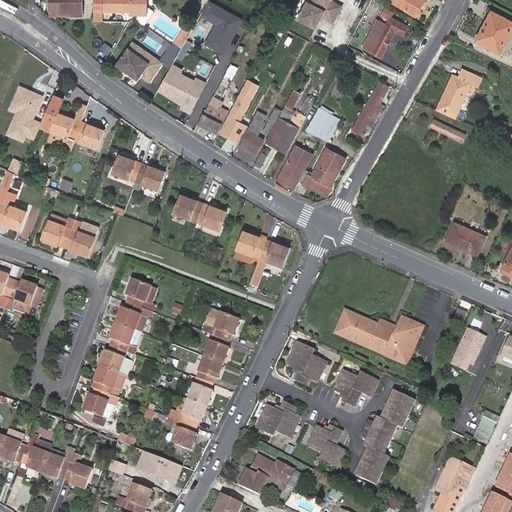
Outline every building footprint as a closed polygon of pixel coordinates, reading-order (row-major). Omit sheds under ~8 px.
[(81,17),(80,0),(48,0),(48,9),(51,17),(81,17)] [(91,0),(91,21),(99,21),(99,11),(127,11),(127,14),(144,14),(143,0),(91,0)] [(344,5),(334,0),(324,0),(326,1),(322,7),(311,1),(302,17),(319,26),(325,14),(336,20),(344,5)] [(412,17),(421,1),(419,0),(389,0),(388,3),(412,17)] [(246,20),(212,1),(203,17),(218,25),(207,45),(226,55),(246,20)] [(381,8),(368,34),(379,39),(393,14),(381,8)] [(393,14),(379,39),(374,51),(380,54),(391,32),(398,35),(403,26),(396,22),(398,17),(393,14)] [(489,14),(484,23),(489,26),(494,16),(489,14)] [(489,26),(484,23),(476,39),(499,50),(511,25),(494,16),(489,26)] [(184,47),(197,25),(188,20),(175,43),(184,47)] [(362,46),(374,51),(379,39),(368,34),(362,46)] [(150,52),(127,40),(124,46),(146,59),(150,52)] [(113,65),(136,78),(138,74),(147,78),(155,64),(159,58),(154,55),(150,52),(146,59),(124,46),(113,65)] [(161,68),(168,59),(158,50),(154,55),(159,58),(155,64),(161,68)] [(208,85),(173,66),(158,92),(193,112),(208,85)] [(438,107),(454,114),(458,105),(472,75),(463,71),(456,68),(438,107)] [(221,137),(235,143),(263,85),(249,78),(221,137)] [(376,83),(359,113),(369,119),(386,89),(376,83)] [(26,119),(37,97),(15,86),(4,108),(11,111),(17,114),(9,130),(27,139),(35,123),(26,119)] [(291,89),(284,102),(262,142),(273,148),(292,111),(289,109),(297,93),(291,89)] [(49,95),(41,110),(54,115),(60,99),(49,95)] [(219,121),(224,111),(225,109),(221,107),(224,102),(212,95),(197,123),(214,133),(221,122),(219,121)] [(475,113),(486,118),(491,107),(480,102),(475,113)] [(83,106),(74,103),(68,120),(76,123),(83,106)] [(274,108),(261,132),(265,134),(277,110),(274,108)] [(66,151),(70,141),(76,123),(68,120),(54,115),(41,110),(35,123),(46,131),(46,132),(46,133),(43,142),(66,151)] [(27,139),(9,130),(17,114),(11,111),(0,132),(25,145),(27,139)] [(273,148),(283,153),(301,120),(300,119),(302,116),(292,111),(273,148)] [(255,113),(252,118),(260,123),(263,117),(255,113)] [(315,136),(325,119),(314,113),(302,135),(314,140),(315,136)] [(463,138),(466,131),(434,117),(432,124),(463,138)] [(260,123),(252,118),(237,145),(253,154),(260,139),(253,135),(260,123)] [(327,121),(325,119),(315,136),(318,138),(327,121)] [(332,124),(327,121),(318,138),(324,141),(332,124)] [(100,132),(76,123),(70,141),(93,151),(100,132)] [(511,141),(511,132),(504,130),(502,135),(501,137),(511,141)] [(309,175),(328,185),(342,159),(323,149),(309,175)] [(288,157),(274,184),(288,194),(295,181),(299,172),(307,157),(293,150),(288,157)] [(256,168),(262,156),(257,154),(251,165),(256,168)] [(132,184),(139,164),(116,156),(109,175),(132,184)] [(162,173),(139,164),(132,184),(155,192),(162,173)] [(299,172),(295,181),(324,197),(329,188),(327,187),(328,185),(309,175),(308,176),(299,172)] [(15,179),(12,187),(20,189),(23,181),(15,179)] [(17,193),(7,189),(7,192),(0,211),(0,223),(18,231),(26,207),(14,202),(17,193)] [(194,223),(201,204),(178,195),(171,215),(194,223)] [(224,212),(201,204),(194,223),(217,232),(224,212)] [(123,211),(113,208),(112,213),(121,217),(123,211)] [(65,227),(68,221),(52,216),(49,221),(65,227)] [(479,252),(488,232),(458,218),(449,237),(479,252)] [(43,241),(64,249),(74,221),(68,219),(68,221),(65,227),(49,221),(43,241)] [(74,221),(64,249),(88,258),(96,233),(80,226),(81,224),(74,221)] [(258,258),(264,239),(242,231),(235,249),(252,255),(250,261),(256,263),(258,258)] [(288,248),(264,239),(258,258),(281,267),(288,248)] [(511,243),(501,267),(511,272),(511,243)] [(250,261),(252,255),(235,249),(232,257),(249,263),(250,261)] [(511,272),(501,267),(498,271),(511,277),(511,272)] [(0,306),(3,308),(12,281),(5,279),(6,276),(0,273),(0,306)] [(129,295),(127,302),(154,311),(156,305),(153,304),(147,301),(152,287),(132,280),(126,294),(129,295)] [(17,283),(12,281),(3,308),(7,310),(8,307),(11,300),(27,306),(34,286),(18,281),(17,283)] [(41,289),(34,286),(27,306),(34,309),(41,289)] [(158,289),(152,287),(147,301),(153,304),(158,289)] [(25,313),(27,306),(11,300),(8,307),(25,313)] [(122,306),(116,321),(137,329),(141,330),(147,315),(152,317),(154,311),(127,302),(125,306),(122,306)] [(378,320),(345,305),(335,327),(384,350),(386,345),(409,356),(426,321),(404,310),(398,322),(396,328),(378,320)] [(463,322),(467,313),(458,309),(454,318),(463,322)] [(202,329),(229,339),(231,334),(233,335),(239,319),(213,311),(207,325),(204,324),(202,329)] [(381,314),(378,320),(396,328),(398,322),(381,314)] [(137,329),(116,321),(111,336),(113,338),(111,344),(128,350),(134,352),(137,346),(131,344),(137,329)] [(141,330),(137,329),(131,344),(137,346),(142,331),(141,330)] [(204,354),(223,361),(229,346),(227,345),(229,339),(202,329),(201,330),(211,333),(204,354)] [(484,339),(477,335),(468,330),(451,364),(465,371),(468,364),(472,366),(484,339)] [(301,338),(291,359),(309,368),(317,351),(319,347),(301,338)] [(511,362),(511,339),(507,338),(497,359),(501,361),(503,357),(511,362)] [(128,350),(111,344),(109,351),(106,350),(100,365),(120,372),(125,358),(128,350)] [(386,345),(384,350),(407,360),(409,356),(386,345)] [(309,368),(325,376),(333,358),(317,351),(309,368)] [(196,376),(213,382),(215,376),(218,377),(223,361),(204,354),(199,369),(196,376)] [(511,362),(503,357),(501,361),(500,362),(511,367),(511,362)] [(131,360),(125,358),(120,372),(126,374),(131,360)] [(309,368),(291,359),(289,362),(298,366),(302,368),(300,371),(298,377),(303,379),(309,368)] [(340,383),(352,389),(361,370),(347,362),(338,382),(340,383)] [(98,380),(95,388),(112,394),(115,387),(120,372),(100,365),(95,379),(98,380)] [(191,366),(189,373),(196,376),(199,369),(191,366)] [(361,370),(352,389),(360,393),(361,391),(363,386),(365,387),(366,387),(373,391),(381,375),(363,366),(361,370)] [(322,381),(325,376),(309,368),(303,379),(312,384),(315,378),(322,381)] [(120,372),(115,387),(112,394),(118,396),(126,374),(120,372)] [(188,397),(208,404),(213,390),(210,389),(213,382),(196,376),(188,397)] [(348,397),(352,389),(340,383),(338,382),(335,387),(340,389),(344,391),(342,394),(348,397)] [(112,394),(95,388),(92,394),(90,394),(84,409),(104,416),(104,415),(110,401),(116,403),(119,405),(122,397),(118,396),(112,394)] [(360,393),(352,389),(348,397),(356,401),(360,393)] [(395,389),(389,402),(409,412),(416,398),(395,389)] [(180,419),(197,426),(200,419),(202,419),(208,404),(188,397),(182,412),(171,408),(169,415),(180,419)] [(283,408),(279,406),(270,402),(259,424),(277,433),(280,428),(293,402),(287,399),(285,403),(283,408)] [(110,418),(116,403),(110,401),(104,415),(110,418)] [(293,402),(280,428),(296,436),(307,414),(300,411),(302,406),(293,402)] [(387,405),(408,415),(409,412),(389,402),(387,405)] [(402,426),(408,415),(387,405),(382,416),(396,423),(402,426)] [(154,410),(148,407),(145,415),(151,418),(154,410)] [(478,422),(492,429),(497,418),(483,412),(478,422)] [(396,423),(382,416),(378,414),(375,422),(371,420),(367,418),(364,424),(375,430),(389,437),(396,423)] [(195,432),(197,426),(180,419),(169,415),(166,422),(178,426),(172,441),(176,442),(191,448),(197,433),(195,432)] [(492,429),(478,422),(471,437),(485,444),(492,429)] [(321,454),(334,427),(329,424),(327,429),(322,427),(317,425),(306,447),(321,454)] [(365,442),(368,443),(383,451),(389,437),(375,430),(364,424),(360,433),(364,434),(368,436),(365,442)] [(342,431),(334,427),(321,454),(319,457),(337,465),(344,450),(338,447),(335,445),(337,440),(342,431)] [(118,440),(134,445),(137,438),(121,432),(118,440)] [(28,446),(22,462),(28,464),(27,466),(43,472),(50,454),(49,453),(46,452),(50,442),(37,438),(38,435),(33,434),(28,446)] [(7,438),(0,457),(15,462),(16,459),(22,462),(28,446),(7,438)] [(189,454),(191,448),(176,442),(174,448),(189,454)] [(368,443),(361,457),(382,467),(389,454),(383,451),(368,443)] [(68,453),(52,447),(50,454),(65,459),(68,453)] [(145,450),(138,468),(179,485),(186,467),(145,450)] [(74,455),(66,478),(72,480),(71,482),(86,488),(93,470),(77,464),(81,454),(75,452),(74,455)] [(50,454),(43,472),(58,477),(59,475),(66,478),(74,455),(68,453),(65,459),(50,454)] [(280,484),(289,464),(272,457),(270,461),(252,453),(245,469),(243,468),(240,476),(254,483),(258,474),(263,477),(280,484)] [(511,454),(496,488),(511,495),(511,454)] [(382,467),(361,457),(355,471),(376,481),(382,467)] [(441,511),(455,511),(476,470),(451,457),(435,490),(442,493),(434,509),(441,511)] [(257,493),(260,486),(263,477),(258,474),(254,483),(240,476),(236,484),(257,493)] [(112,501),(140,511),(149,489),(130,482),(123,500),(114,497),(112,501)] [(235,511),(240,502),(220,493),(211,511),(235,511)] [(507,511),(511,505),(511,501),(494,493),(484,511),(507,511)] [(396,511),(401,503),(384,495),(379,505),(383,507),(380,511),(396,511)] [(139,511),(140,511),(112,501),(111,503),(121,507),(118,511),(139,511)]
